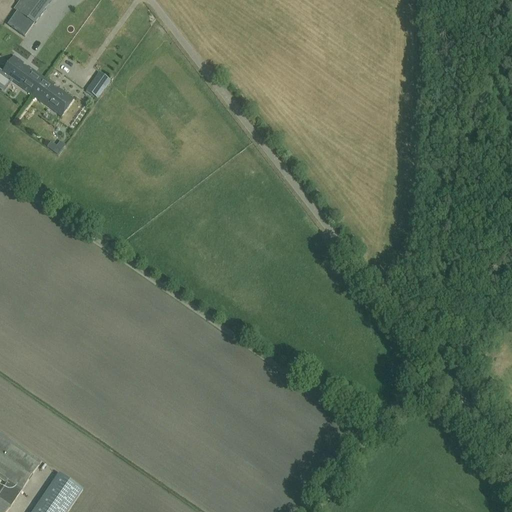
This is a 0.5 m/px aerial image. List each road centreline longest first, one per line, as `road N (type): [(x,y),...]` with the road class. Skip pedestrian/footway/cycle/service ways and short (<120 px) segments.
road 1 (unclassified): [(511,475),(450,364),(460,55),(472,0)]
road 2 (track): [(316,511),(393,403),(419,396),(471,411)]
